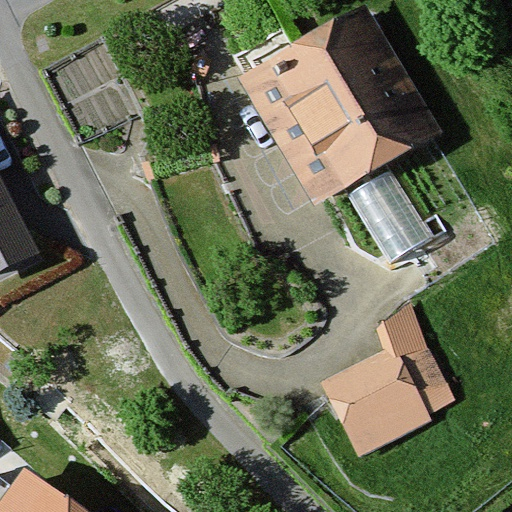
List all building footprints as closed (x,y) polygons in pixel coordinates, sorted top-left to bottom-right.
[(277,40),(243,60),(326,196),(430,132),(362,20),(291,63),(277,40)] [(351,189),(395,256),(439,228),(395,160),(351,189)] [(0,194),(0,274),(32,259),(0,194)] [(384,353),(325,384),(360,447),(450,397),(413,315),(379,330),(384,353)] [(56,511),(0,470),(0,511),(56,511)]
